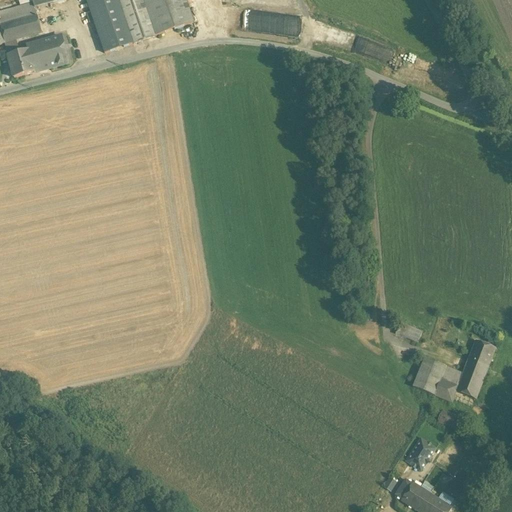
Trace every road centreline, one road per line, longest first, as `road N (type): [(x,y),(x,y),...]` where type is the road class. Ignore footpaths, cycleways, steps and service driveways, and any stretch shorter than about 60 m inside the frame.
road 1 (unclassified): [(0,91),(214,39),(334,59),(476,115)]
road 2 (track): [(428,0),(476,90),(476,115),(511,131)]
